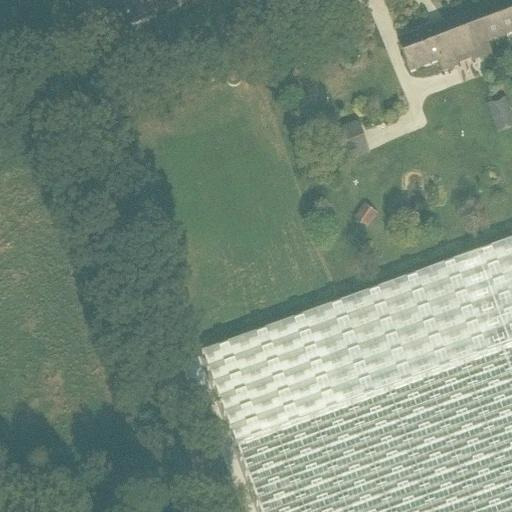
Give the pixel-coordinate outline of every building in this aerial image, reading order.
[(93,0),(108,37),(204,0),(93,0)] [(511,0),(476,14),(488,45),(511,36),(511,0)] [(399,44),(410,75),(438,64),(442,74),(457,69),(457,67),(472,61),(473,64),(492,57),(488,45),(476,14),(399,44)] [(491,85),(488,89),(490,95),(496,97),(499,92),(497,86),(491,85)] [(511,121),(505,100),(487,107),(497,137),(511,131),(511,121)] [(340,165),(367,154),(353,123),(326,135),(340,165)] [(364,207),(354,220),(367,230),(377,217),(364,207)] [(511,511),(511,243),(203,356),(260,511),(511,511)]
